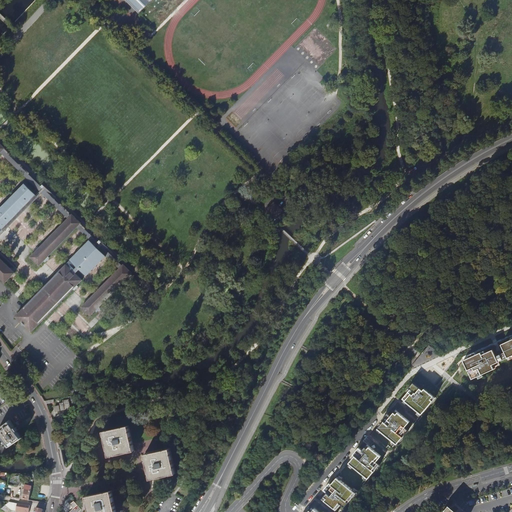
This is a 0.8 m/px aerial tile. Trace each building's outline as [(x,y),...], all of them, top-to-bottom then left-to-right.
[(122,0),(138,15),(152,0),(122,0)] [(44,187),(5,149),(1,153),(30,180),(26,183),(38,194),(44,187)] [(37,195),(25,183),(2,208),(0,210),(0,227),(3,230),(14,219),(37,195)] [(274,203),(267,211),(275,219),(282,211),(274,203)] [(30,257),(39,266),(44,262),(81,223),(72,215),(35,252),(30,257)] [(112,254),(81,224),(78,227),(110,257),(112,254)] [(15,317),(32,333),(107,256),(91,240),(15,317)] [(0,277),(5,282),(5,283),(9,280),(15,273),(0,257),(0,277)] [(82,307),(91,316),(132,274),(123,264),(82,307)] [(463,360),(472,379),(478,376),(482,374),(494,369),(492,364),(511,355),(511,337),(511,338),(510,338),(511,340),(501,344),(503,348),(494,353),(493,349),(485,353),(482,354),(481,352),(476,354),(472,356),(463,360)] [(429,344),(411,366),(416,370),(418,366),(421,368),(428,360),(431,362),(439,353),(429,344)] [(403,398),(422,414),(433,401),(431,399),(434,396),(425,388),(423,390),(413,382),(409,388),(410,389),(403,398)] [(378,428),(397,444),(409,430),(405,427),(410,421),(398,412),(396,414),(394,412),(391,415),(388,413),(384,417),(386,419),(384,421),(378,428)] [(0,428),(0,431),(11,446),(22,438),(10,421),(0,428)] [(109,456),(134,450),(128,426),(104,431),(109,456)] [(355,455),(349,463),(368,478),(380,464),(377,461),(381,456),(370,446),(368,448),(366,446),(363,450),(359,447),(355,452),(357,453),(355,455)] [(150,479),(175,473),(170,449),(145,454),(150,479)] [(341,504),(344,507),(356,493),(337,477),(331,484),(329,487),(328,485),(324,490),(327,493),(324,496),(327,498),(325,500),(336,510),(341,504)] [(22,489),(20,499),(29,500),(32,486),(25,485),(24,489),(22,489)] [(86,496),(89,511),(115,511),(111,491),(86,496)] [(22,511),(28,511),(30,506),(9,502),(0,509),(4,511),(8,511),(12,510),(22,511)]
